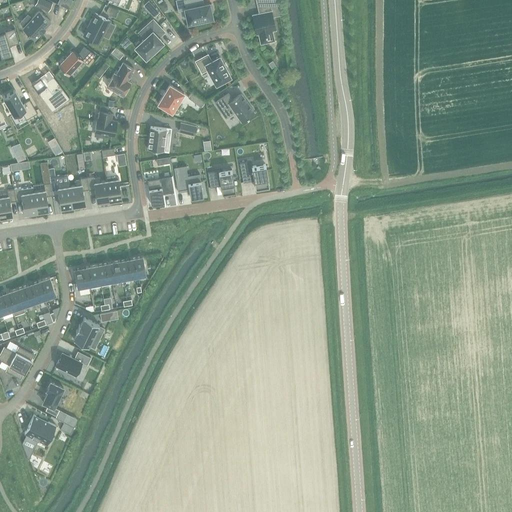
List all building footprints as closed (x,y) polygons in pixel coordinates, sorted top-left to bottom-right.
[(36,0),(35,5),(48,11),(52,3),(46,0),(36,0)] [(163,0),(157,4),(163,12),(166,10),(167,6),(163,0)] [(202,1),(202,0),(175,0),(178,10),(185,9),(188,23),(212,18),(211,12),(213,11),(211,4),(209,4),(209,3),(201,5),(200,1),(202,1)] [(152,1),(147,5),(152,10),(157,6),(152,1)] [(109,6),(106,12),(115,16),(118,10),(109,6)] [(51,21),(39,10),(22,28),(34,39),(40,32),(41,33),(45,29),(44,28),(51,21)] [(261,42),(273,40),(271,30),(275,29),(271,10),(252,15),(257,33),(259,33),(261,42)] [(110,20),(95,13),(83,35),(98,43),(110,20)] [(135,46),(135,47),(145,58),(163,42),(158,37),(164,31),(153,19),(144,27),(137,33),(143,39),(140,41),(138,41),(135,44),(135,46)] [(14,28),(0,32),(0,53),(1,57),(12,54),(9,46),(19,43),(14,28)] [(213,38),(217,48),(223,46),(219,36),(213,38)] [(73,48),(58,64),(68,73),(82,58),(87,63),(95,54),(85,46),(79,54),(73,48)] [(116,48),(112,53),(120,59),(124,54),(116,48)] [(230,76),(226,69),(226,68),(224,63),(223,63),(219,55),(211,60),(207,54),(195,60),(201,72),(208,69),(216,84),(230,76)] [(104,61),(100,66),(104,70),(108,65),(104,61)] [(114,73),(106,86),(123,95),(130,82),(127,80),(134,69),(123,62),(116,74),(114,73)] [(56,76),(58,82),(65,80),(62,74),(56,76)] [(40,77),(31,83),(52,111),(70,98),(53,76),(47,80),(44,76),(41,78),(40,77)] [(183,93),(169,84),(158,103),(172,112),(183,93)] [(15,89),(3,96),(14,116),(21,111),(26,119),(37,113),(29,99),(22,103),(15,89)] [(205,101),(192,91),(188,97),(200,107),(205,101)] [(228,93),(215,102),(223,114),(228,110),(230,114),(234,111),(241,122),(254,112),(241,93),(233,99),(228,93)] [(114,135),(117,121),(111,120),(112,113),(99,110),(98,117),(97,117),(94,132),(96,132),(95,134),(103,136),(104,136),(105,134),(114,135)] [(181,122),(178,131),(194,135),(196,126),(181,122)] [(169,143),(171,128),(150,126),(148,149),(163,150),(164,143),(169,143)] [(57,142),(51,146),(55,154),(61,150),(57,142)] [(98,143),(82,144),(83,153),(98,152),(98,143)] [(66,145),(61,149),(64,154),(70,151),(66,145)] [(114,154),(113,147),(101,149),(102,156),(114,154)] [(23,151),(15,155),(18,161),(25,158),(23,151)] [(239,161),(243,180),(253,179),(255,188),(269,186),(265,164),(252,166),(251,159),(239,161)] [(14,162),(11,163),(12,170),(15,169),(19,169),(18,162),(14,162)] [(186,165),(174,167),(178,192),(178,190),(189,189),(190,198),(203,196),(199,173),(187,175),(186,165)] [(218,169),(207,171),(209,185),(220,184),(222,193),(235,191),(231,169),(219,171),(218,169)] [(97,202),(109,200),(105,178),(105,180),(101,181),(100,176),(94,177),(93,175),(87,176),(89,189),(95,188),(97,202)] [(171,175),(147,180),(147,182),(151,204),(156,203),(164,202),(163,199),(162,192),(173,190),(171,175)] [(89,189),(87,176),(80,178),(80,179),(74,180),(75,185),(70,186),(69,181),(73,206),(84,204),(82,190),(89,189)] [(105,178),(109,200),(121,199),(117,176),(105,178)] [(61,208),(73,206),(69,181),(57,183),(57,181),(50,182),(52,194),(59,194),(61,208)] [(32,187),(36,212),(48,210),(46,195),(52,194),(50,182),(44,183),(45,190),(34,191),(33,186),(32,187)] [(21,187),(14,188),(16,200),(22,199),(25,214),(36,212),(32,187),(21,188),(21,187)] [(0,217),(12,216),(9,201),(16,200),(14,188),(7,189),(7,193),(0,194),(0,217)] [(135,278),(134,276),(146,274),(142,256),(130,258),(134,279),(135,278)] [(119,260),(123,281),(134,279),(130,258),(119,260)] [(112,283),(123,281),(119,260),(108,262),(112,283)] [(97,265),(100,282),(111,280),(111,283),(112,283),(108,262),(97,265)] [(89,285),(100,282),(97,265),(86,267),(89,287),(90,287),(89,285)] [(78,289),(89,287),(86,267),(74,269),(78,289)] [(56,296),(50,277),(38,281),(45,300),(56,296)] [(38,281),(27,284),(33,302),(44,298),(38,281)] [(17,288),(23,305),(33,302),(27,284),(17,288)] [(17,288),(6,292),(12,309),(23,305),(17,288)] [(6,292),(0,294),(0,309),(1,313),(12,309),(6,292)] [(116,310),(100,313),(101,321),(118,318),(116,310)] [(99,324),(84,317),(80,324),(79,324),(76,331),(77,331),(73,339),(88,346),(95,333),(100,336),(104,328),(99,326),(99,324)] [(0,352),(27,366),(34,353),(18,345),(15,351),(4,345),(0,352)] [(62,352),(55,365),(75,375),(81,362),(87,365),(91,357),(77,350),(74,357),(62,352)] [(20,378),(27,366),(0,352),(0,359),(8,364),(5,370),(20,378)] [(45,410),(56,415),(59,409),(54,407),(63,387),(51,381),(46,390),(48,390),(43,402),(48,404),(45,410)] [(56,425),(33,414),(24,433),(26,433),(24,438),(36,444),(38,439),(47,444),(56,425)] [(72,416),(69,422),(74,425),(77,418),(72,416)] [(63,421),(60,428),(70,433),(74,426),(63,421)]
